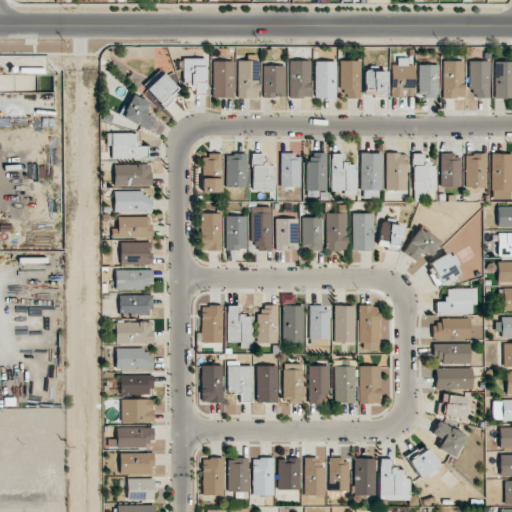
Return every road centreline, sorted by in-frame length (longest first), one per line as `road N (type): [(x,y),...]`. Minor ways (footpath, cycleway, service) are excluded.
road 1 (residential): [(180,279),(396,286),(400,413),(377,431),(179,429)]
road 2 (tertiary): [(511,27),(0,27)]
road 3 (residential): [(180,143),(179,511)]
road 4 (residential): [(180,143),(211,126),(511,126)]
